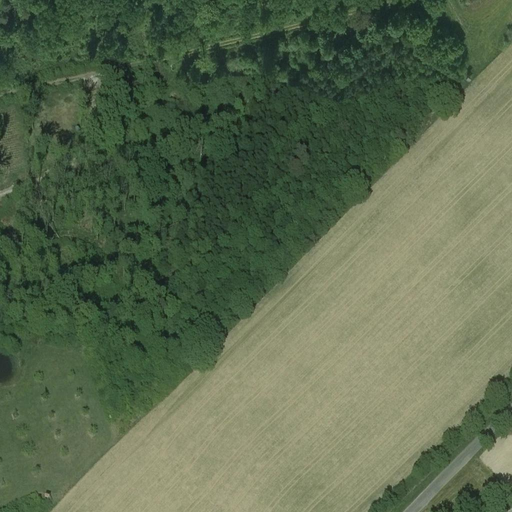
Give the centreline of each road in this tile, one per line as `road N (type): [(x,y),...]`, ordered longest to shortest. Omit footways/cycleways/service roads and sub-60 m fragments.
road 1 (track): [(0,98),(403,1)]
road 2 (unclassified): [(511,413),(413,511)]
